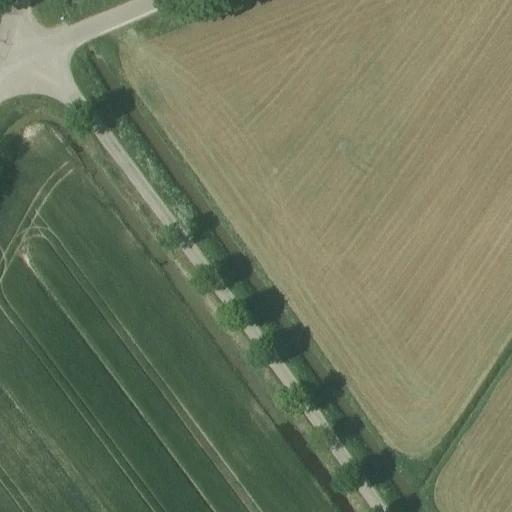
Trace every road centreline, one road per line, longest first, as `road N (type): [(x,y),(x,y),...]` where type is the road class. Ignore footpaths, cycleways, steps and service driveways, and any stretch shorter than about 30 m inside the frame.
road 1 (unclassified): [(381,511),(70,95),(4,66)]
road 2 (unclassified): [(4,66),(160,0)]
